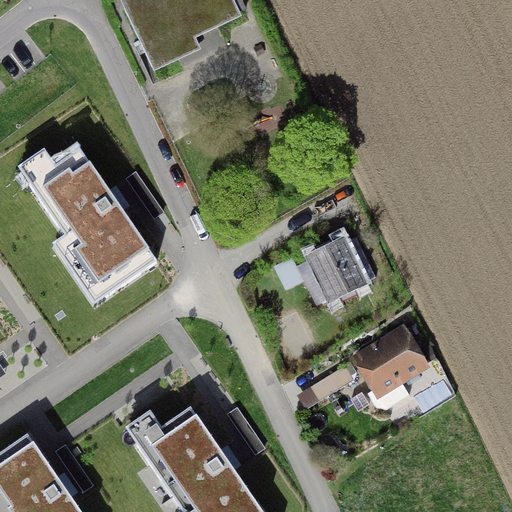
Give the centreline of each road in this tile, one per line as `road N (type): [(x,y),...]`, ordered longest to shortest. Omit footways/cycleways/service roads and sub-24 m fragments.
road 1 (residential): [(79,0),(213,277)]
road 2 (residential): [(213,277),(324,511)]
road 3 (residential): [(0,421),(213,277)]
